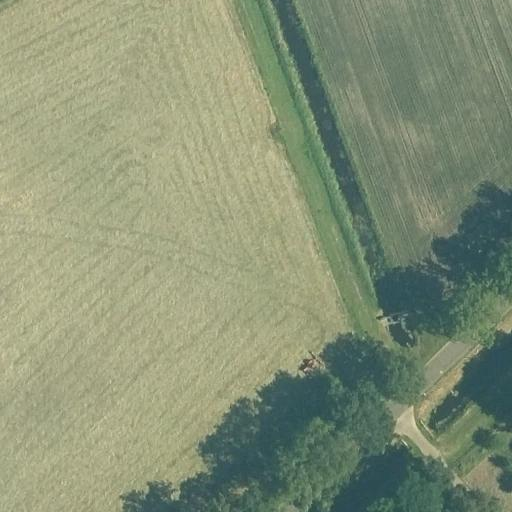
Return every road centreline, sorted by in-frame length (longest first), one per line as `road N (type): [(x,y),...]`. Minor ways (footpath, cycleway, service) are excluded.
road 1 (unclassified): [(286,511),(511,294)]
road 2 (track): [(511,395),(390,511)]
